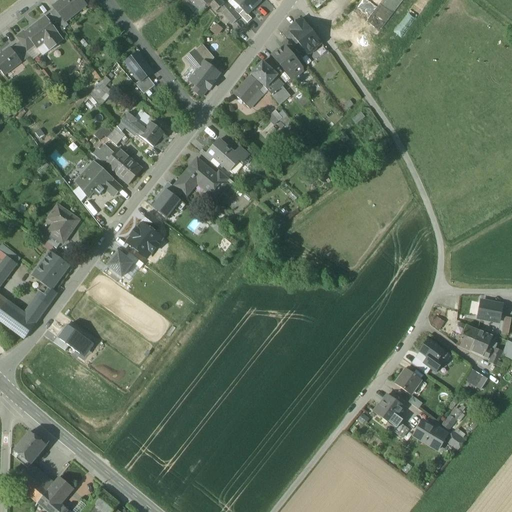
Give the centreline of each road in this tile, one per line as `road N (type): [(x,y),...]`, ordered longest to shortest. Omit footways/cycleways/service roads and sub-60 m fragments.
road 1 (residential): [(273,511),(411,337),(436,288),(442,250),(401,147),(300,0)]
road 2 (tertiary): [(0,376),(200,117)]
road 3 (secondary): [(157,511),(18,399)]
road 4 (tertiary): [(200,117),(294,0)]
road 5 (residential): [(200,117),(106,0)]
